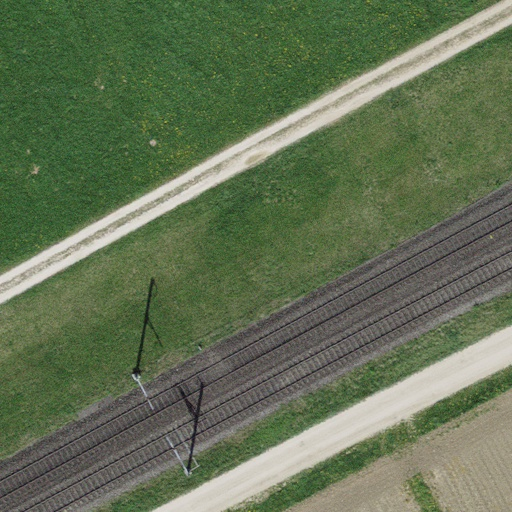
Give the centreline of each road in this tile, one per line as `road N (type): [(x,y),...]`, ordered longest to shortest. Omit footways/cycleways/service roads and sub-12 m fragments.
road 1 (track): [(0,289),(511,9)]
road 2 (track): [(511,345),(184,511)]
